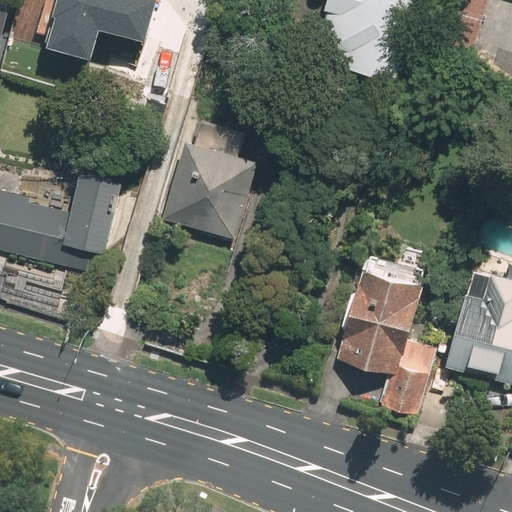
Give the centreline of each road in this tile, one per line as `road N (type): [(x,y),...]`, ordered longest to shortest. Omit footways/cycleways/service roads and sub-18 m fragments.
road 1 (primary): [(204,429),(487,511)]
road 2 (primary): [(377,511),(204,429)]
